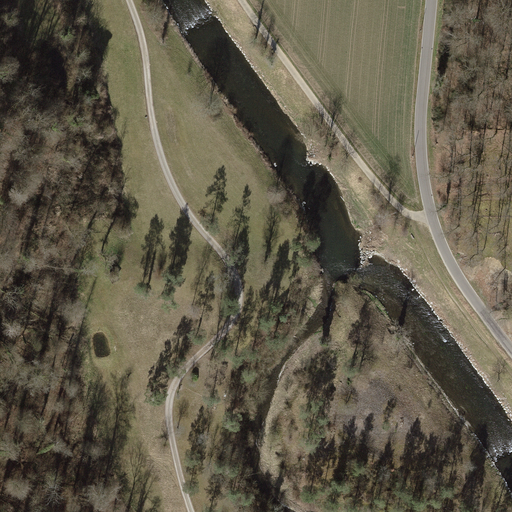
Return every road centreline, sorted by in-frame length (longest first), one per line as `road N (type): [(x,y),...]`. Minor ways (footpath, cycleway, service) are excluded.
road 1 (track): [(192,511),(169,400),(186,367),(235,317),(240,291),(171,180),(129,0)]
road 2 (residential): [(431,0),(420,127),(432,217),(456,274),(511,349)]
road 3 (track): [(241,0),(395,203),(432,217)]
